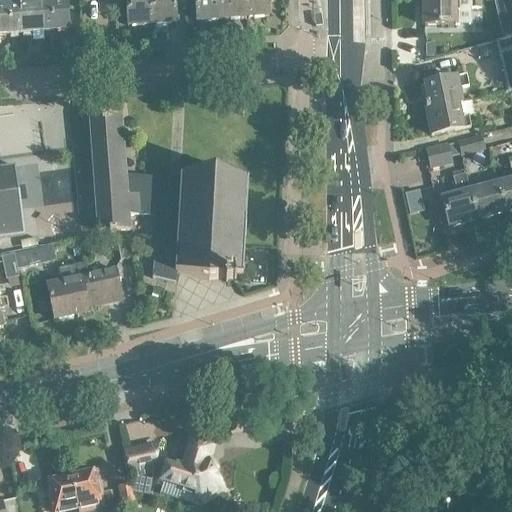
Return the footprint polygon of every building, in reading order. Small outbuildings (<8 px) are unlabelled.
[(44,33),(42,3),(41,0),(17,0),(18,5),(20,35),(44,33)] [(152,25),(150,0),(125,0),(127,14),(125,14),(126,25),(127,25),(127,27),(152,25)] [(176,24),(174,0),(150,0),(152,25),(176,24)] [(221,21),(219,0),(194,0),(196,22),(221,21)] [(245,19),(243,0),(219,0),(221,21),(245,19)] [(268,4),(267,0),(243,0),(245,19),(269,17),(269,15),(271,15),(270,4),(268,4)] [(423,0),(424,25),(471,24),(470,9),(470,0),(423,0)] [(481,0),(470,0),(470,9),(481,9),(481,0)] [(510,10),(508,0),(496,3),(499,15),(500,15),(499,13),(510,10)] [(69,31),(67,1),(42,3),(44,33),(69,31)] [(0,36),(20,35),(18,5),(0,6),(0,36)] [(391,8),(391,33),(414,33),(414,7),(391,8)] [(507,94),(511,93),(511,38),(495,43),(507,94)] [(404,67),(404,54),(396,54),(396,69),(404,67)] [(429,105),(425,105),(426,111),(458,105),(462,104),(459,90),(469,88),(467,76),(425,85),(429,105)] [(458,105),(426,111),(431,137),(471,129),(468,117),(473,116),(471,103),(462,104),(458,105)] [(165,218),(162,269),(153,269),(152,278),(152,279),(175,286),(179,274),(209,281),(225,279),(226,283),(236,282),(235,277),(243,276),(244,265),(248,180),(215,172),(180,177),(180,181),(125,178),(121,120),(89,122),(98,234),(130,231),(129,217),(140,216),(140,217),(165,218)] [(462,157),(486,150),(483,137),(458,143),(462,157)] [(448,145),(426,151),(431,169),(452,163),(448,145)] [(0,239),(24,236),(15,167),(0,169),(0,239)] [(455,184),(467,181),(464,171),(452,175),(455,184)] [(511,180),(511,181),(498,185),(497,185),(505,213),(511,211),(511,177),(511,180)] [(485,188),(470,192),(469,192),(477,221),(505,213),(497,185),(498,185),(497,181),(484,184),(485,188)] [(445,213),(449,228),(477,221),(469,192),(470,192),(469,188),(456,192),(457,196),(441,200),(441,201),(435,203),(439,215),(445,213)] [(133,236),(116,237),(122,260),(137,257),(133,236)] [(7,280),(20,277),(16,254),(3,256),(7,280)] [(61,282),(47,285),(55,321),(89,314),(88,309),(100,306),(100,305),(122,300),(116,275),(115,270),(89,276),(87,265),(59,271),(61,282)] [(444,429),(459,427),(458,413),(442,415),(444,429)] [(201,501),(223,490),(211,466),(213,465),(209,457),(212,447),(191,440),(183,467),(176,465),(175,468),(166,465),(160,482),(196,494),(195,499),(201,501)] [(158,445),(126,452),(133,484),(134,484),(135,487),(132,489),(133,492),(147,495),(158,445)] [(73,478),(71,478),(78,511),(111,511),(108,494),(102,496),(97,473),(84,475),(81,474),(75,475),(73,478)] [(46,484),(51,511),(78,511),(71,478),(70,479),(67,477),(61,478),(59,481),(46,484)] [(132,489),(131,485),(118,488),(123,509),(136,506),(133,492),(132,489)] [(0,511),(18,511),(16,501),(2,504),(0,504),(0,511)]
